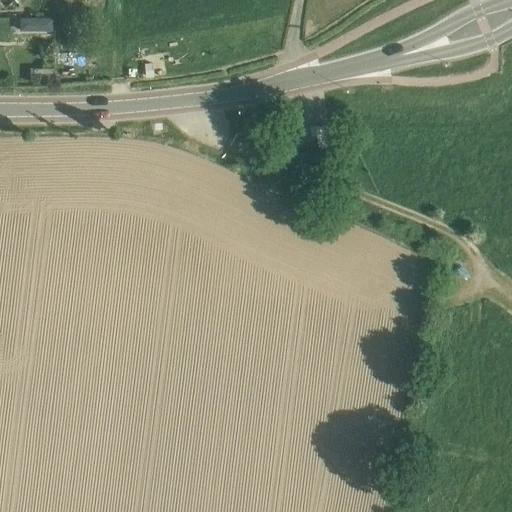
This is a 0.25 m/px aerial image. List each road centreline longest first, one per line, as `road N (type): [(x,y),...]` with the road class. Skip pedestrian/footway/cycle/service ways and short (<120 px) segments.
road 1 (track): [(511,296),(480,274),(468,244),(450,229),(232,146),(211,131),(195,100)]
road 2 (primary): [(0,119),(195,100),(365,67)]
road 3 (primary): [(511,0),(365,67)]
road 4 (primary): [(365,67),(456,52),(511,30)]
